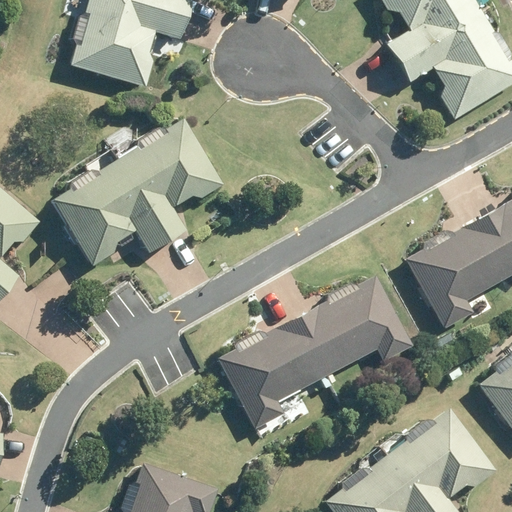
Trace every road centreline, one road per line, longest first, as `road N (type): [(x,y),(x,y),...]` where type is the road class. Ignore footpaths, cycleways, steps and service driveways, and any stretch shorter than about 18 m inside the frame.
road 1 (residential): [(416,177),(177,313),(100,367),(63,409),(32,511)]
road 2 (residential): [(257,55),(327,84),(416,177)]
